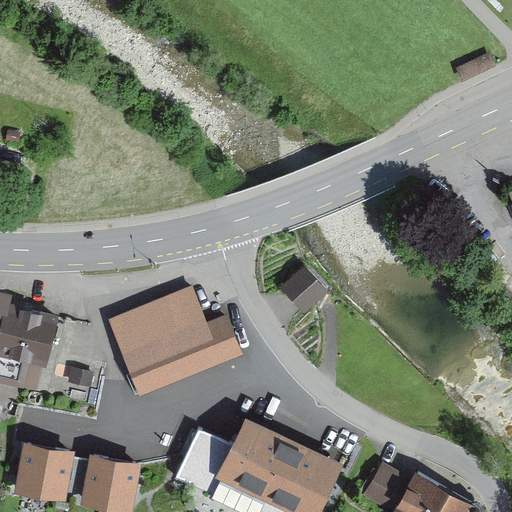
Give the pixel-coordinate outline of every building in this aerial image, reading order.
[(457,68),(463,81),(497,65),(491,52),(457,68)] [(312,297),(323,287),(302,265),(280,286),(292,298),(301,308),(312,297)] [(140,397),(245,359),(229,316),(205,325),(192,295),(112,322),(140,397)] [(0,379),(18,384),(25,356),(41,360),(52,315),(0,302),(0,379)] [(68,379),(85,383),(88,371),(70,367),(68,379)] [(218,474),(292,511),(318,511),(343,465),(247,416),(218,474)] [(16,493),(65,500),(72,450),(23,444),(16,493)] [(91,455),(83,506),(120,511),(129,511),(138,462),(91,455)] [(409,482),(379,465),(364,491),(394,509),(392,511),(472,511),(475,511),(476,510),(477,504),(473,499),(468,501),(415,471),(409,482)]
